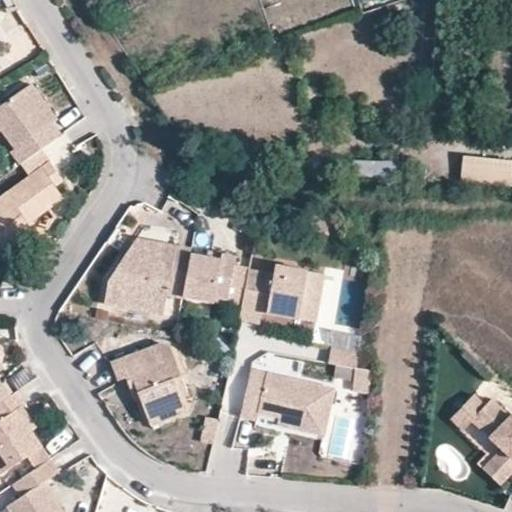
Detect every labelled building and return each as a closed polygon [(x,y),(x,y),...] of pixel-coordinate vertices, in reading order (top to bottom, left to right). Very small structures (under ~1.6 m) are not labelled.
[(9,154),(18,167),(43,149),(52,143),(43,129),(49,125),(58,119),(31,82),(0,104),(0,133),(12,151),(9,154)] [(52,143),(58,138),(49,125),(43,129),(52,143)] [(0,160),(9,154),(12,151),(0,133),(0,160)] [(43,149),(18,167),(27,180),(0,199),(0,231),(15,253),(41,234),(33,219),(64,197),(56,185),(64,179),(43,149)] [(511,160),(461,157),(459,183),(511,186),(511,160)] [(256,224),(259,209),(237,205),(235,221),(256,224)] [(150,254),(154,243),(134,238),(127,249),(150,254)] [(190,253),(191,250),(154,243),(150,254),(127,249),(109,275),(104,300),(164,312),(167,292),(182,295),(190,253)] [(207,249),(205,256),(219,258),(220,252),(207,249)] [(205,256),(190,253),(182,295),(211,299),(212,295),(226,297),(234,255),(220,252),(219,258),(205,256)] [(274,262),(272,273),(283,275),(285,264),(274,262)] [(272,273),(248,268),(239,317),(260,321),(261,309),(314,319),(323,272),(285,264),(283,275),(272,273)] [(120,381),(127,378),(133,377),(141,399),(150,425),(187,412),(187,410),(178,383),(185,380),(174,348),(163,344),(113,362),(120,381)] [(357,368),(359,351),(334,348),(331,363),(357,368)] [(370,371),(357,368),(354,387),(369,389),(370,371)] [(250,369),(239,415),(255,418),(258,410),(278,414),(292,417),(290,425),(323,432),(333,386),(250,369)] [(133,377),(127,378),(135,402),(141,399),(133,377)] [(191,395),(185,380),(178,383),(187,410),(191,395)] [(0,403),(10,396),(1,382),(0,382),(0,403)] [(26,406),(17,392),(10,396),(0,403),(0,475),(30,456),(41,448),(30,432),(17,412),(23,409),(26,406)] [(490,406),(480,395),(456,418),(467,430),(485,413),(495,424),(487,432),(504,450),(483,469),(500,486),(511,474),(511,415),(497,400),(490,406)] [(36,428),(23,409),(17,412),(30,432),(36,428)] [(200,439),(212,441),(218,417),(205,414),(200,439)] [(277,423),(290,425),(292,417),(278,414),(277,423)] [(30,456),(37,468),(49,461),(41,448),(30,456)] [(37,468),(11,485),(19,498),(6,507),(9,511),(60,511),(43,484),(58,475),(49,461),(37,468)]
